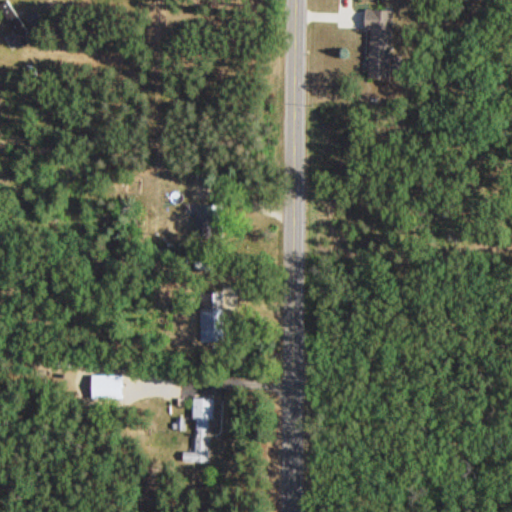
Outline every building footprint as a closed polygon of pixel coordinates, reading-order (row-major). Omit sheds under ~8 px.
[(368,30),(367,78),(390,79),(392,7),(361,6),(360,29),(368,30)] [(198,204),(198,236),(226,236),(226,204),(198,204)] [(202,340),(226,340),(225,291),(202,291),(202,340)] [(90,374),(90,397),(125,398),(125,375),(90,374)] [(193,396),(192,450),(180,449),(180,461),(213,462),(214,397),(193,396)]
